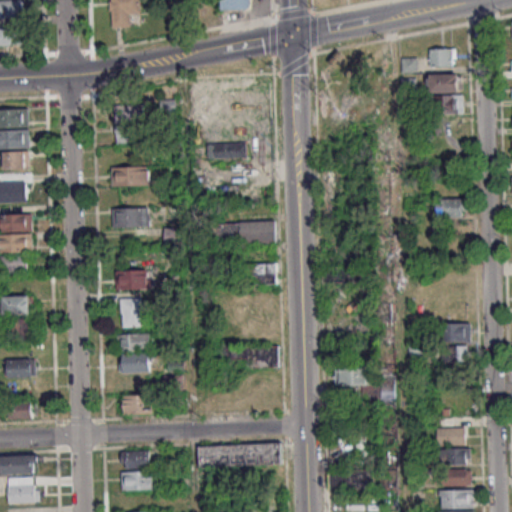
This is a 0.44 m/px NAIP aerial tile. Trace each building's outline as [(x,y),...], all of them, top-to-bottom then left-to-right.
[(0,0),(0,17),(22,17),(22,0),(0,0)] [(129,14),(140,14),(140,0),(110,0),(110,28),(129,28),(129,14)] [(220,0),(221,10),(250,9),(249,0),(220,0)] [(0,44),(22,45),(22,28),(0,28),(0,44)] [(429,65),(456,65),(456,47),(429,47),(429,65)] [(401,58),(401,71),(418,71),(418,58),(401,58)] [(428,91),(460,91),(460,73),(428,73),(428,91)] [(464,95),(431,95),(431,113),(464,113),(464,95)] [(176,99),(161,99),(161,118),(176,118),(176,99)] [(116,145),(139,145),(139,104),(115,104),(116,145)] [(0,126),(29,127),(29,109),(0,108),(0,126)] [(30,130),(0,130),(0,147),(30,147),(30,130)] [(208,158),(247,157),(247,143),(208,143),(208,158)] [(30,151),(3,151),(3,168),(30,168),(30,151)] [(112,166),(112,185),(150,185),(150,166),(112,166)] [(0,201),(27,202),(27,181),(0,181),(0,201)] [(436,199),(436,218),(466,218),(466,199),(436,199)] [(112,208),(112,227),(134,227),(134,234),(143,234),(143,228),(149,228),(149,208),(112,208)] [(0,213),(0,231),(33,231),(33,213),(0,213)] [(210,222),(211,244),(277,242),(276,221),(210,222)] [(33,234),(0,233),(0,251),(33,251),(33,234)] [(28,255),(0,255),(0,271),(28,271),(28,255)] [(247,284),(277,284),(277,263),(247,263),(247,284)] [(354,283),(354,266),(324,266),(324,283),(354,283)] [(150,270),(117,270),(117,288),(150,288),(150,270)] [(30,295),(3,295),(3,314),(30,314),(30,295)] [(121,326),(142,326),(142,298),(121,298),(121,326)] [(34,336),(34,318),(13,318),(13,336),(34,336)] [(472,322),(443,322),(443,341),(472,341),(472,322)] [(120,334),(120,350),(151,350),(151,334),(120,334)] [(279,366),(279,346),(224,346),(224,359),(250,359),(250,366),(279,366)] [(469,362),(469,346),(442,346),(442,362),(469,362)] [(122,354),(122,372),(151,372),(151,353),(122,354)] [(36,377),(36,359),(8,359),(8,377),(36,377)] [(362,385),(362,402),(396,401),(395,376),(378,376),(378,367),(339,367),(339,386),(362,385)] [(124,394),(124,413),(154,413),(154,394),(124,394)] [(33,401),(13,401),(13,418),(33,418),(33,401)] [(466,427),(437,427),(437,444),(466,444),(466,427)] [(282,465),(281,443),(200,444),(200,466),(282,465)] [(471,448),(439,448),(439,464),(471,464),(471,448)] [(121,467),(162,467),(162,450),(121,450),(121,467)] [(2,455),(2,473),(38,473),(38,455),(2,455)] [(442,469),(442,485),(473,485),(473,469),(442,469)] [(330,470),(330,489),(375,489),(375,470),(330,470)] [(121,489),(154,489),(154,471),(121,471),(121,489)] [(8,484),(8,502),(40,502),(40,484),(8,484)] [(440,507),(475,507),(475,489),(440,489),(440,507)]
